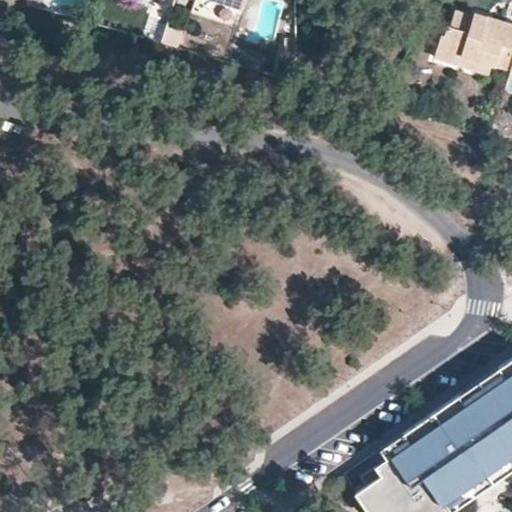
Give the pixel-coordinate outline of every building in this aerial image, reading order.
[(243,2),(236,0),(215,0),(241,8),(243,2)] [(509,70),(511,60),(511,24),(474,12),(472,16),(454,11),(450,25),(447,24),(444,36),(440,35),(433,57),(458,66),(461,54),(491,64),(509,70)] [(284,56),(297,56),(296,40),(283,40),(284,56)] [(461,54),(458,66),(487,75),(491,64),(461,54)] [(511,354),(498,365),(505,374),(466,401),(460,392),(403,432),(409,441),(387,456),(393,465),(366,484),(385,511),(389,511),(397,507),(400,511),(437,511),(431,503),(459,483),(466,493),(511,460),(511,457),(506,449),(511,444),(511,354)] [(466,401),(505,374),(498,365),(460,392),(466,401)] [(387,456),(409,441),(403,432),(381,447),(387,456)] [(437,511),(440,511),(466,493),(459,483),(431,503),(437,511)] [(389,511),(385,511),(366,484),(356,491),(370,511),(400,511),(397,507),(389,511)]
